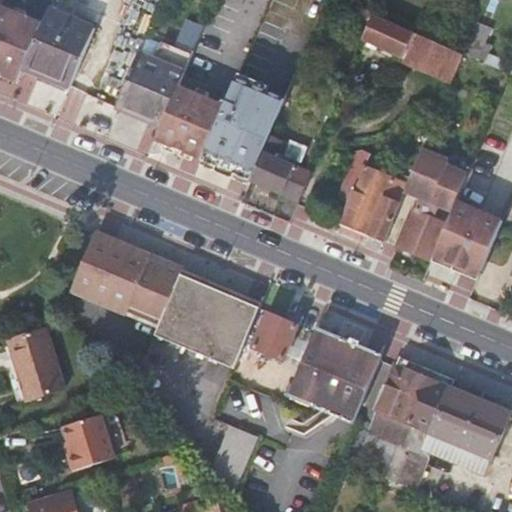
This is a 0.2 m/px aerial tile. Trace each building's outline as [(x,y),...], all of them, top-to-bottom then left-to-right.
[(98,24),(52,5),(44,26),(26,70),(72,89),(98,24)] [(14,14),(0,7),(0,73),(21,83),(26,70),(44,26),(27,19),(14,14)] [(16,8),(14,14),(27,19),(29,14),(16,8)] [(416,29),(421,17),(399,8),(394,19),(416,29)] [(356,27),(368,31),(373,19),(375,14),(364,9),(356,27)] [(404,64),(452,85),(463,57),(465,53),(419,33),(375,14),(373,19),(368,31),(364,40),(407,58),(404,64)] [(491,28),(478,23),(474,33),(465,53),(478,58),(504,70),(507,61),(490,54),(493,45),(485,42),(491,28)] [(102,78),(126,88),(142,52),(117,42),(102,78)] [(155,57),(188,71),(195,56),(161,42),(155,57)] [(119,107),(165,126),(181,88),(188,71),(155,57),(142,52),(126,88),(119,107)] [(205,161),(253,182),(272,136),(287,101),(239,81),(228,107),(205,161)] [(228,107),(181,88),(165,126),(159,142),(205,161),(228,107)] [(290,144),(272,136),(253,182),(301,202),(313,174),(295,166),(283,161),(290,144)] [(302,163),(308,147),(292,140),(290,144),(283,161),(295,166),(297,161),(302,163)] [(442,210),(453,214),(461,197),(469,177),(470,176),(448,168),(451,162),(425,150),(419,166),(412,183),(410,188),(426,195),(419,212),(416,211),(401,247),(434,261),(450,224),(438,219),(442,210)] [(343,220),(389,239),(410,188),(412,183),(365,164),(369,153),(365,151),(356,153),(341,190),(353,195),(343,220)] [(482,237),(450,224),(434,261),(467,275),(482,237)] [(73,289),(161,327),(185,270),(97,234),(73,289)] [(157,335),(236,368),(264,303),(185,270),(161,327),(157,335)] [(254,347),(302,368),(312,345),(295,338),(299,326),(269,313),(254,347)] [(290,397),(356,424),(384,355),(329,331),(319,327),(312,345),(302,368),(290,397)] [(49,330),(10,342),(28,401),(68,389),(49,330)] [(433,455),(441,458),(469,386),(400,358),(355,465),(418,491),(433,455)] [(511,416),(511,403),(469,386),(441,458),(487,476),(511,416)] [(115,458),(102,415),(63,427),(68,442),(72,453),(68,454),(73,471),(115,458)] [(233,426),(213,475),(235,499),(262,438),(233,426)] [(78,511),(72,491),(30,504),(32,511),(78,511)]
